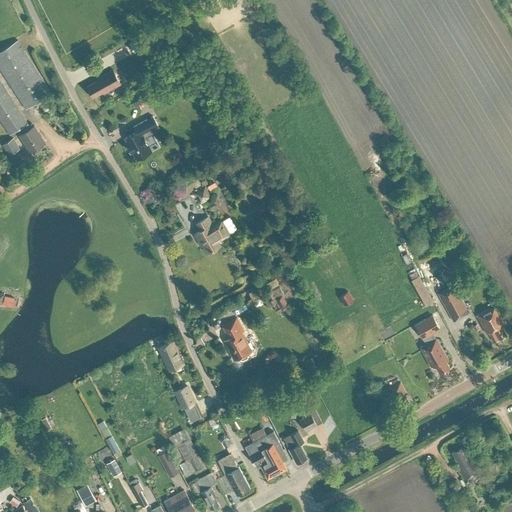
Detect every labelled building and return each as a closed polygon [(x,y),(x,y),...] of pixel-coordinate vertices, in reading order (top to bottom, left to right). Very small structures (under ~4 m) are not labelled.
[(129,43),(134,52),(157,39),(152,30),(129,43)] [(0,68),(26,108),(51,92),(18,39),(0,50),(0,68)] [(113,64),(123,60),(121,52),(111,56),(113,64)] [(96,80),(87,86),(93,97),(103,91),(103,93),(121,83),(112,68),(95,78),(96,80)] [(31,127),(0,78),(0,117),(7,128),(8,128),(11,133),(17,129),(20,133),(19,134),(30,151),(45,141),(34,124),(31,127)] [(148,97),(143,88),(130,95),(135,105),(148,97)] [(131,151),(132,150),(137,158),(152,150),(144,136),(148,134),(146,131),(158,124),(153,115),(147,118),(135,124),(138,130),(125,137),(129,144),(128,145),(131,151)] [(9,154),(20,147),(14,137),(2,143),(9,154)] [(214,182),(212,178),(207,180),(209,184),(208,185),(210,189),(217,185),(215,181),(214,182)] [(205,185),(193,192),(195,195),(197,194),(200,199),(198,200),(200,204),(212,197),(205,185)] [(221,220),(213,224),(208,216),(196,223),(200,230),(195,233),(199,241),(201,240),(207,251),(220,244),(217,239),(228,233),(221,220)] [(421,272),(413,275),(424,303),(433,300),(421,272)] [(455,284),(438,293),(453,320),(470,311),(455,284)] [(345,305),(354,299),(348,289),(338,295),(345,305)] [(0,301),(13,304),(15,294),(0,290),(0,301)] [(277,307),(286,306),(284,295),(275,296),(277,307)] [(477,314),(486,332),(489,331),(494,340),(506,334),(500,324),(506,321),(496,304),(477,314)] [(440,328),(432,314),(415,324),(426,343),(420,346),(431,365),(435,363),(439,372),(449,366),(444,358),(447,356),(436,338),(434,339),(431,333),(440,328)] [(225,339),(230,348),(229,349),(234,359),(240,355),(241,358),(242,358),(247,356),(248,354),(243,345),(247,343),(247,342),(245,337),(243,336),(241,332),(244,330),(236,316),(222,324),(229,337),(225,339)] [(172,339),(159,345),(169,368),(183,362),(172,339)] [(312,356),(303,360),(307,368),(308,368),(310,374),(318,370),(312,356)] [(390,395),(395,406),(407,400),(404,394),(407,393),(400,381),(389,387),(392,393),(390,395)] [(182,406),(195,400),(187,384),(175,390),(182,406)] [(288,405),(286,414),(295,416),(297,407),(288,405)] [(317,423),(311,412),(299,418),(305,429),(317,423)] [(268,477),(286,467),(282,460),(287,457),(273,430),(267,433),(263,426),(250,432),(254,440),(245,445),(257,467),(261,464),(268,477)] [(289,447),(297,462),(306,456),(299,443),(304,440),(298,429),(283,437),(289,447)] [(112,431),(106,435),(112,449),(119,446),(112,431)] [(199,453),(189,436),(173,444),(175,447),(178,445),(185,459),(186,460),(197,454),(199,453)] [(460,466),(459,467),(466,480),(479,472),(464,444),(452,451),(460,466)] [(167,449),(157,454),(170,476),(179,471),(167,449)] [(238,493),(249,487),(246,482),(246,481),(238,466),(230,452),(217,459),(225,473),(234,488),(235,488),(238,493)] [(199,458),(197,454),(186,460),(185,459),(179,463),(186,475),(203,465),(199,458)] [(115,458),(106,462),(113,475),(122,470),(115,458)] [(207,500),(211,507),(219,503),(215,496),(216,495),(211,485),(217,482),(212,471),(197,479),(203,489),(200,491),(205,501),(207,500)] [(143,506),(149,503),(142,489),(144,488),(140,480),(131,485),(143,506)] [(458,481),(450,486),(452,490),(460,486),(458,481)] [(87,482),(78,487),(87,502),(96,497),(87,482)] [(164,500),(167,504),(170,511),(183,511),(186,510),(187,511),(194,508),(184,489),(164,500)] [(468,489),(461,493),(472,511),(477,511),(481,510),(468,489)] [(9,511),(25,511),(27,511),(22,503),(9,511)]
